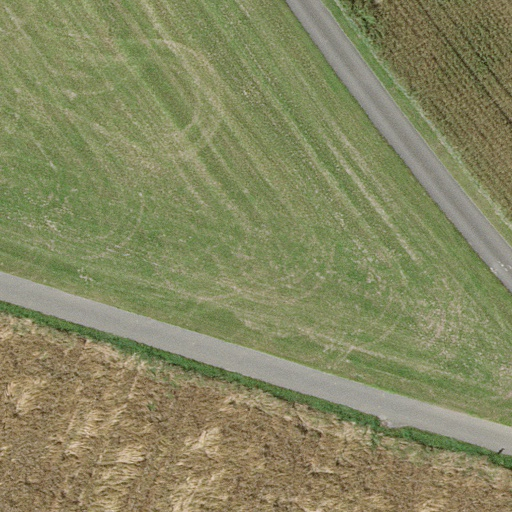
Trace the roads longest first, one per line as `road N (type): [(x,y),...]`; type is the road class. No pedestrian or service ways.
road 1 (track): [(0,286),(511,441)]
road 2 (unclassified): [(511,269),(301,0)]
